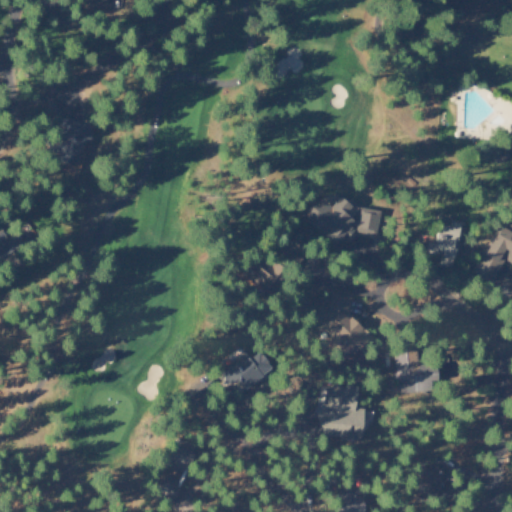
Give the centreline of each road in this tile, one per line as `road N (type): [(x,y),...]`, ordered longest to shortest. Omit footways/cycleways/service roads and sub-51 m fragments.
road 1 (residential): [(504,361),(417,280),(378,286),(381,314),(412,320),(443,298)]
road 2 (residential): [(489,511),(491,397),(511,347)]
road 3 (residential): [(16,0),(16,52),(0,137)]
